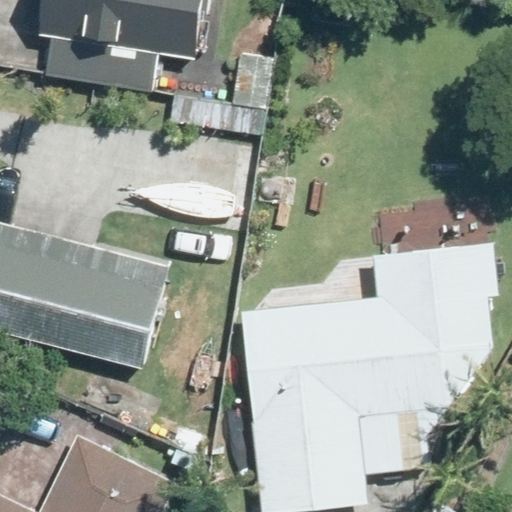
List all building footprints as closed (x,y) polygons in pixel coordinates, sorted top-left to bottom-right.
[(57,30),(52,69),(156,84),(162,47),(201,52),(209,0),(51,0),(48,30),(57,30)] [(177,91),(174,118),(212,123),(216,95),(177,91)] [(0,214),(0,324),(146,362),(173,259),(0,214)] [(345,259),(348,287),(248,299),(269,505),(356,496),(353,469),(436,460),(432,423),(499,340),(492,287),(504,286),(500,243),(345,259)] [(0,486),(0,511),(163,511),(181,476),(83,429),(44,508),(0,486)] [(465,511),(444,500),(438,511),(465,511)]
